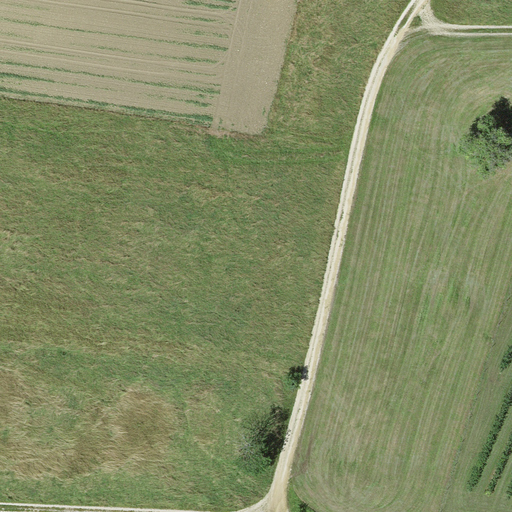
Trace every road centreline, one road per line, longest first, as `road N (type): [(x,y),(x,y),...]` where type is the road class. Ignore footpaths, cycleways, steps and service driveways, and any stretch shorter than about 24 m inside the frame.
road 1 (track): [(275,511),(377,68),(407,12)]
road 2 (track): [(163,511),(0,505)]
road 3 (track): [(511,30),(440,27),(407,12),(416,0)]
